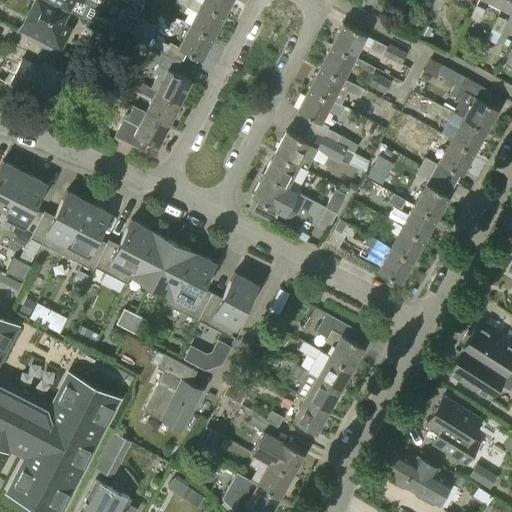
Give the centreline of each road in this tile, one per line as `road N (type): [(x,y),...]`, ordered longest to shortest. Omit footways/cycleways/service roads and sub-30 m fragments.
road 1 (residential): [(222,217),(321,17),(294,0)]
road 2 (residential): [(421,323),(222,217)]
road 3 (residential): [(257,0),(159,187)]
road 4 (residential): [(335,511),(371,416),(421,323)]
road 5 (residential): [(421,323),(511,164)]
road 6 (residential): [(159,187),(0,125)]
